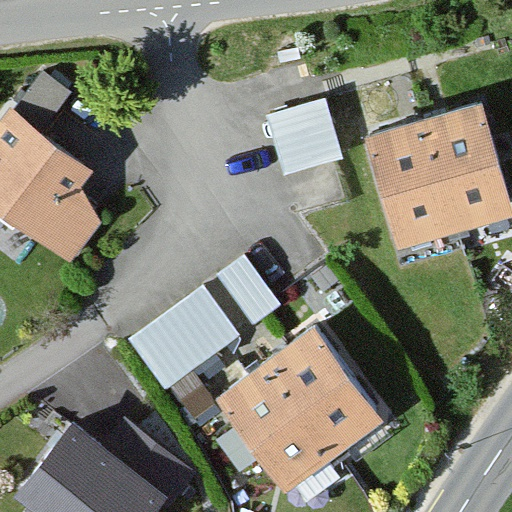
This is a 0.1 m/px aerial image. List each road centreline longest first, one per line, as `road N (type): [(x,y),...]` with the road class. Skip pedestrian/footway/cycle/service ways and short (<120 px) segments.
road 1 (residential): [(166,7),(185,186),(161,279),(0,399)]
road 2 (residential): [(166,7),(0,26)]
